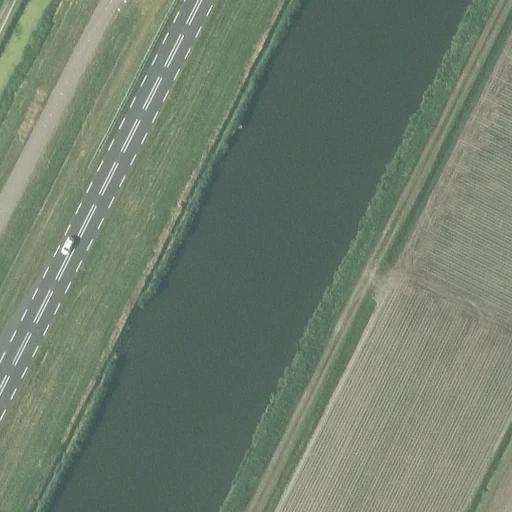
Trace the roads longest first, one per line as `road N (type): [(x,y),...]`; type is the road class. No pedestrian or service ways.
road 1 (track): [(502,0),(242,511)]
road 2 (primary): [(0,388),(198,0)]
road 3 (unclassified): [(110,0),(0,212)]
